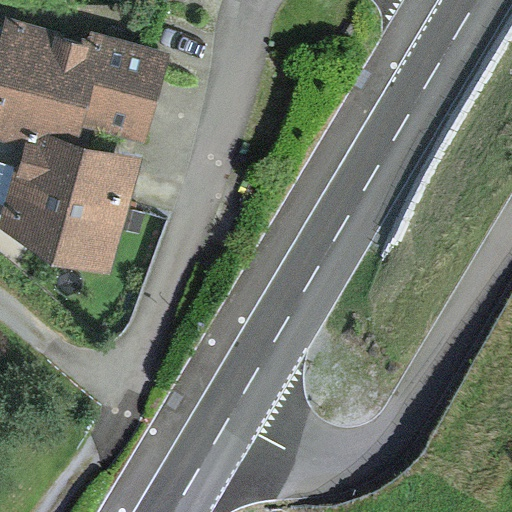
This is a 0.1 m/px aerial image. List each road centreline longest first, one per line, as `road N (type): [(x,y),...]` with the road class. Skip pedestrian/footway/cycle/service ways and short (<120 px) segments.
road 1 (residential): [(252,0),(217,151),(152,332),(123,398),(49,511)]
road 2 (primary): [(458,15),(227,418)]
road 3 (residential): [(227,418),(283,449),(363,452),(408,415),(511,236)]
